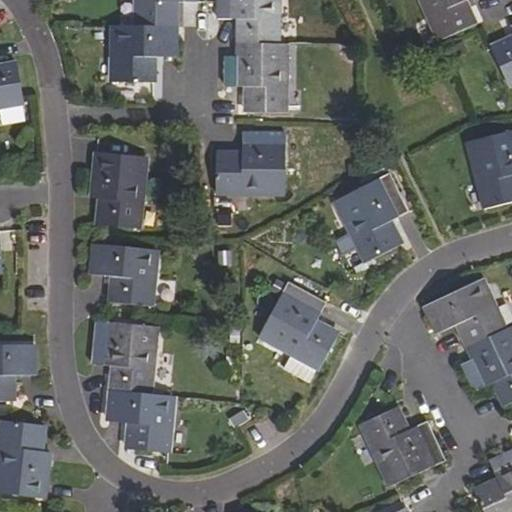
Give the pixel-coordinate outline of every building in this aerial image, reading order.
[(105,75),(146,75),(146,58),(142,58),(142,49),(155,50),(169,50),(169,20),(170,4),(165,4),(164,0),(129,0),(130,19),(106,19),(105,75)] [(233,37),(272,37),(272,0),(212,0),(213,11),(225,11),(238,11),(237,20),(233,19),(233,37)] [(417,0),(429,26),(464,9),(460,0),(417,0)] [(486,44),(503,82),(511,77),(511,23),(507,26),(511,36),(511,37),(504,41),(501,37),(486,44)] [(240,106),(279,106),(281,38),(272,37),(233,37),(233,51),(219,51),(219,79),(232,79),(244,80),(244,88),(240,87),(240,106)] [(0,108),(21,105),(15,65),(0,66),(0,108)] [(478,204),(511,196),(511,184),(511,180),(508,181),(505,171),(511,169),(511,126),(462,139),(478,204)] [(210,187),(278,188),(278,141),(279,127),(237,128),(236,140),(236,152),(228,152),(228,148),(210,148),(210,187)] [(88,220),(130,223),(135,152),(85,149),(82,194),(94,195),(93,204),(89,204),(88,220)] [(329,196),(359,258),(393,242),(386,226),(382,228),(379,219),(389,214),(401,209),(383,170),(370,176),(329,196)] [(102,298),(143,302),(147,247),(99,243),(84,242),(82,272),(96,273),(108,274),(107,282),(103,282),(102,298)] [(485,387),(493,403),(511,394),(511,349),(500,323),(496,326),(471,275),(427,296),(416,302),(429,330),(440,324),(451,319),(454,326),(450,328),(458,344),(463,356),(451,362),(463,388),(476,383),(486,377),(489,385),(485,387)] [(309,363),(311,364),(330,330),(316,322),(314,326),(306,322),(312,311),(319,298),(282,278),(275,290),(252,330),(284,349),(309,363)] [(121,446),(161,450),(166,395),(143,393),(149,325),(102,321),(89,320),(85,361),(98,363),(110,364),(110,373),(105,373),(104,389),(102,418),(127,421),(126,430),(123,430),(121,446)] [(0,374),(11,375),(25,375),(25,345),(11,344),(0,344),(0,400),(2,401),(3,384),(0,383),(0,374)] [(300,378),(309,363),(284,349),(275,364),(300,378)] [(355,419),(386,480),(428,458),(439,453),(420,415),(408,421),(397,427),(393,419),(397,417),(389,402),(355,419)] [(0,492),(34,494),(35,482),(37,450),(24,449),(25,440),(29,440),(30,424),(0,422),(0,492)] [(472,486),(485,511),(505,511),(511,509),(511,442),(486,456),(492,467),(497,477),(489,482),(487,478),(472,486)] [(406,511),(402,503),(384,511),(406,511)]
